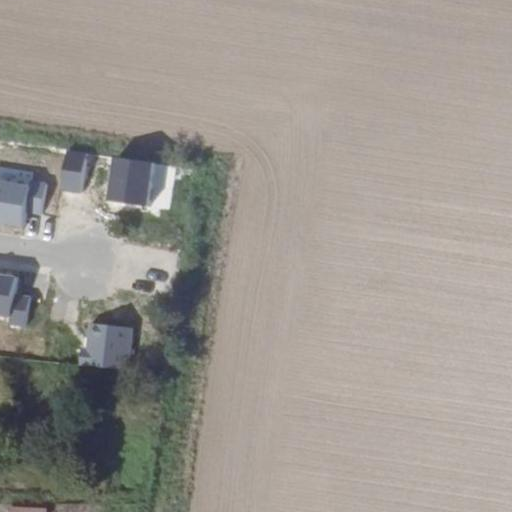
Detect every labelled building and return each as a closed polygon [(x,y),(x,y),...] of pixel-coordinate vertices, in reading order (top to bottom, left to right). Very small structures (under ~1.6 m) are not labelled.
[(71,194),(76,154),(56,151),(51,191),(71,194)] [(105,158),(99,202),(138,207),(145,164),(105,158)] [(0,184),(0,224),(14,227),(17,212),(31,215),(36,185),(21,183),(21,188),(0,184)] [(0,325),(16,327),(20,298),(5,296),(8,278),(0,277),(0,325)] [(118,372),(123,328),(80,324),(77,350),(72,349),(70,366),(118,372)]
